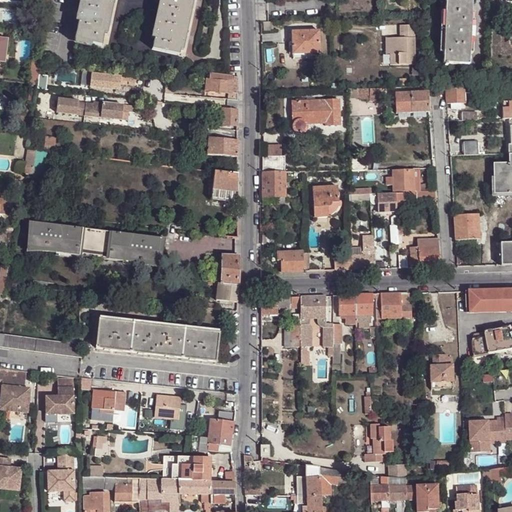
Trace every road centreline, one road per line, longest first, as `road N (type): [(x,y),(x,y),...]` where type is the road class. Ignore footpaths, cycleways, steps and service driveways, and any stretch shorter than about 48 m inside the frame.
road 1 (residential): [(247,285),(247,0)]
road 2 (residential): [(239,511),(235,455),(246,417),(247,285)]
road 3 (unclassified): [(247,285),(449,280)]
road 4 (unknown): [(247,136),(51,115)]
road 5 (residential): [(449,280),(437,91)]
